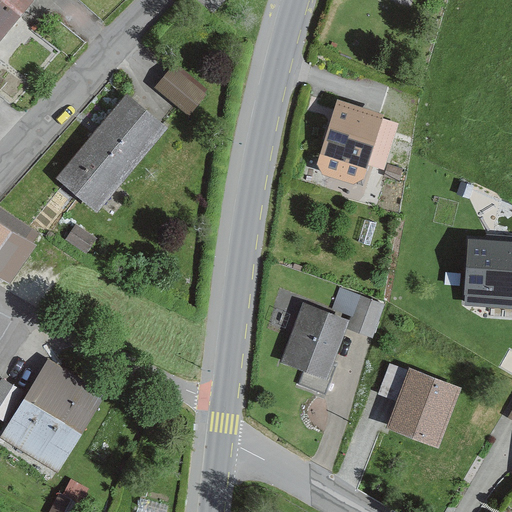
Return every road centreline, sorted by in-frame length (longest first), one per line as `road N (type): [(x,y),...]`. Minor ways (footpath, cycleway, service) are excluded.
road 1 (secondary): [(219,431),(249,232),(300,0)]
road 2 (residential): [(0,298),(219,431)]
road 3 (residential): [(0,173),(159,0)]
road 4 (residential): [(355,511),(219,431)]
